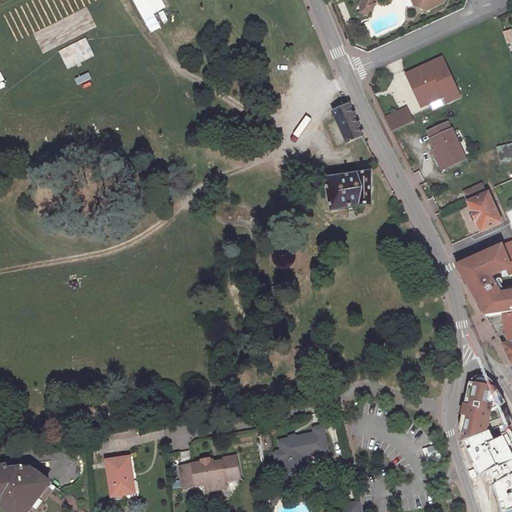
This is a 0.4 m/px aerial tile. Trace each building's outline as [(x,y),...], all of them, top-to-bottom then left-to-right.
[(233,0),(243,20),(262,11),(257,0),(233,0)] [(382,2),(380,0),(372,0),(366,16),(374,19),(382,2)] [(391,0),(392,0),(391,0),(424,0),(427,7),(432,5),(435,13),(447,7),(443,0),(391,0)] [(424,0),(418,0),(422,9),(433,14),(435,13),(432,5),(427,7),(424,0)] [(449,63),(414,79),(429,112),(464,95),(449,63)] [(345,142),(360,134),(355,120),(348,105),(332,111),(345,142)] [(420,126),(413,111),(392,121),(399,136),(420,126)] [(460,169),(472,164),(456,126),(436,135),(439,142),(438,143),(444,157),(443,158),(450,173),(460,169)] [(511,143),(496,146),(498,162),(511,160),(511,143)] [(325,177),(330,211),(352,206),(371,204),(372,171),(325,177)] [(475,204),(473,206),(487,235),(507,226),(495,196),(492,197),(487,186),(470,193),(475,204)] [(424,204),(432,216),(440,210),(431,199),(424,204)] [(298,249),(294,246),(285,245),(284,245),(280,249),(278,252),(278,254),(279,260),(282,264),(284,265),(294,265),(296,263),(299,259),(299,254),(298,249)] [(511,246),(463,270),(470,280),(483,304),(492,320),(511,317),(511,297),(504,298),(502,293),(503,292),(500,285),(498,285),(496,280),(511,273),(511,272),(511,246)] [(463,429),(467,444),(488,434),(492,413),(509,410),(506,405),(502,398),(498,391),(494,385),(491,381),(490,379),(488,378),(487,377),(485,376),(482,375),(481,376),(478,377),(476,379),(475,380),(473,382),(472,385),(471,388),(463,429)] [(226,406),(218,407),(220,416),(227,414),(226,406)] [(321,433),(286,440),(293,477),(310,474),(307,458),(332,453),(335,452),(329,428),(328,426),(321,428),(320,430),(321,433)] [(493,499),(511,498),(511,436),(500,440),(497,430),(488,434),(467,444),(470,457),(473,456),(478,477),(491,477),(493,499)] [(132,475),(138,474),(135,457),(112,460),(117,497),(136,494),(132,475)] [(209,468),(209,465),(190,468),(193,489),(212,487),(213,494),(235,490),(234,483),(246,481),(243,460),(231,462),(232,465),(209,468)] [(0,505),(4,505),(9,509),(9,511),(33,511),(55,483),(37,469),(35,470),(34,464),(0,468),(0,505)] [(132,475),(136,494),(141,493),(138,474),(132,475)] [(280,494),(275,495),(277,508),(282,507),(283,503),(282,496),(280,494)] [(360,511),(359,503),(341,505),(341,511),(360,511)]
